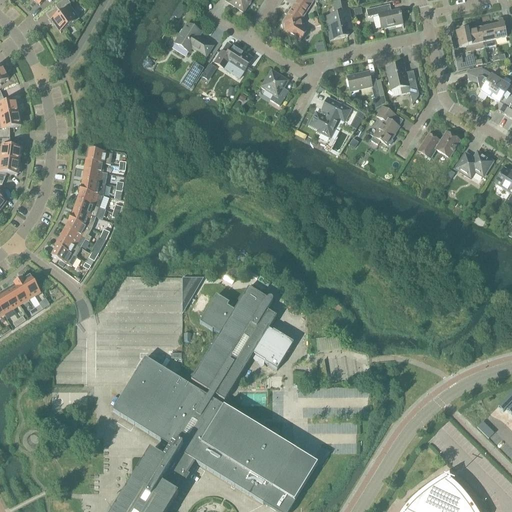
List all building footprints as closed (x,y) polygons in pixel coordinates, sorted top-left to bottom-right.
[(65,0),(55,7),(61,15),(51,22),(60,33),(79,20),(69,6),(70,5),(66,0),(65,0)] [(225,0),(225,2),(243,14),(252,0),(225,0)] [(305,42),(309,36),(305,33),(307,30),(304,28),(302,20),(313,2),(310,0),(297,0),(283,24),(284,32),(300,42),(301,40),(305,42)] [(331,41),(347,37),(344,23),(350,22),(346,3),(333,6),(336,16),(325,19),(331,41)] [(390,12),(389,6),(366,11),(368,18),(378,16),(381,30),(402,25),(399,10),(390,12)] [(491,27),(494,41),(506,39),(502,20),(498,21),(499,26),(491,27)] [(206,58),(213,47),(198,38),(201,34),(187,25),(175,45),(189,54),(191,49),(206,58)] [(483,44),(494,41),(491,27),(480,30),(483,44)] [(471,47),(483,44),(480,30),(468,32),(468,33),(471,47)] [(468,33),(468,32),(468,31),(467,31),(455,33),(457,43),(452,44),(454,55),(456,63),(462,62),(459,49),(471,47),(468,33)] [(252,60),(232,47),(227,55),(221,52),(214,64),(222,69),(227,63),(243,73),(252,60)] [(184,80),(191,84),(201,69),(194,64),(184,80)] [(216,70),(209,65),(201,77),(208,82),(216,70)] [(407,83),(403,66),(386,70),(391,91),(400,89),(401,96),(410,94),(412,106),(413,106),(419,96),(415,82),(407,83)] [(279,108),(286,97),(281,94),(288,82),(271,72),(260,88),(273,96),(270,101),(279,108)] [(371,82),(369,73),(347,78),(351,93),(372,88),(374,100),(381,98),(377,81),(371,82)] [(489,99),(500,82),(490,76),(489,76),(483,73),(468,76),(469,82),(477,85),(478,91),(479,92),(489,99)] [(505,116),(506,113),(511,104),(511,98),(509,97),(511,91),(511,89),(500,82),(489,99),(498,104),(499,112),(505,116)] [(0,93),(0,118),(18,115),(17,112),(19,112),(18,104),(16,104),(15,103),(4,105),(0,93)] [(346,119),(350,111),(327,100),(319,116),(316,114),(310,126),(318,131),(317,133),(330,139),(342,116),(346,119)] [(387,147),(398,128),(403,122),(382,109),(377,118),(383,122),(373,138),(387,147)] [(359,112),(356,118),(362,122),(365,117),(359,112)] [(20,127),(18,115),(0,118),(0,139),(9,139),(9,129),(20,127)] [(448,159),(459,142),(446,134),(435,151),(448,159)] [(426,158),(438,141),(429,135),(418,152),(426,158)] [(9,139),(0,139),(0,160),(19,163),(20,150),(9,148),(9,139)] [(112,155),(90,152),(88,161),(86,161),(86,162),(110,166),(112,155)] [(492,163),(477,153),(472,160),(467,161),(463,159),(465,155),(455,170),(470,180),(474,173),(482,178),(492,163)] [(19,163),(0,160),(0,185),(1,186),(5,177),(5,174),(17,176),(17,173),(19,173),(20,165),(18,165),(19,163)] [(104,165),(86,162),(84,172),(85,172),(107,176),(107,175),(102,174),(104,165)] [(511,209),(511,175),(503,170),(494,185),(510,194),(504,204),(511,209)] [(107,176),(85,172),(83,182),(105,186),(107,176)] [(105,186),(83,182),(81,192),(103,198),(105,186)] [(103,198),(81,192),(78,202),(99,209),(103,198)] [(99,209),(78,202),(74,211),(95,219),(99,209)] [(113,214),(119,216),(120,212),(122,205),(119,204),(116,205),(115,210),(114,210),(113,214)] [(95,219),(74,211),(71,221),(91,230),(95,219)] [(91,230),(71,221),(66,230),(81,239),(88,243),(91,238),(88,237),(91,230)] [(81,239),(66,230),(61,239),(80,250),(80,249),(76,247),(81,239)] [(80,250),(61,239),(56,247),(76,259),(77,259),(75,258),(80,250)] [(76,259),(56,247),(56,248),(57,248),(52,257),(71,268),(76,259)] [(23,280),(18,283),(29,300),(40,294),(30,278),(24,281),(23,280)] [(181,280),(181,315),(201,280),(181,280)] [(9,290),(19,306),(29,300),(18,283),(13,286),(14,288),(9,290)] [(237,307),(232,312),(227,309),(229,305),(216,298),(199,326),(211,333),(211,332),(219,337),(218,338),(208,347),(211,349),(209,353),(199,362),(201,365),(199,368),(190,377),(193,379),(191,383),(194,385),(191,389),(145,360),(132,380),(129,386),(112,413),(159,442),(152,454),(150,452),(116,507),(113,505),(109,511),(167,511),(177,496),(175,494),(194,463),(262,506),(295,452),(216,404),(219,400),(224,403),(253,356),(265,363),(265,365),(276,371),(292,345),(272,333),(272,334),(268,332),(276,318),(267,312),(272,304),(272,303),(272,302),(272,301),(271,300),(270,299),(269,299),(268,300),(267,301),(248,289),(247,292),(237,301),(239,304),(237,307)] [(2,295),(12,311),(19,306),(9,290),(2,295)] [(0,295),(0,309),(4,316),(12,311),(2,295),(0,295)] [(340,337),(316,340),(318,355),(341,352),(340,337)] [(327,383),(324,360),(316,379),(327,383)] [(511,395),(511,394),(498,408),(503,413),(511,403),(511,395)] [(482,423),(477,428),(482,434),(487,428),(482,423)] [(487,428),(482,434),(487,439),(493,434),(487,428)] [(307,459),(295,452),(262,506),(272,511),(287,511),(317,465),(307,459)] [(450,483),(448,477),(433,485),(419,494),(404,509),(401,511),(472,511),(463,499),(457,492),(452,488),(450,487),(450,483)]
